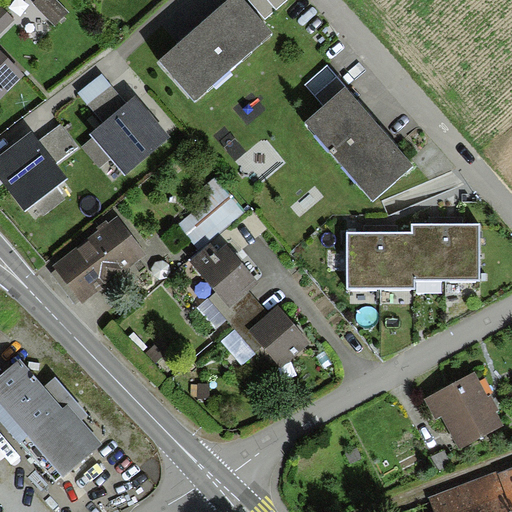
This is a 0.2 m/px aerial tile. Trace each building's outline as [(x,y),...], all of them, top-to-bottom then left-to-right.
[(56,0),(37,0),(35,2),(57,23),(68,11),(56,0)] [(160,64),(197,105),(273,36),(240,0),(230,0),(200,28),(160,64)] [(248,0),(266,20),(288,1),(287,0),(248,0)] [(1,7),(0,7),(0,36),(15,20),(1,7)] [(0,99),(25,74),(0,49),(0,99)] [(327,67),(305,86),(327,111),(347,94),(349,92),(327,67)] [(81,92),(106,122),(127,105),(102,75),(81,92)] [(308,128),(374,204),(413,170),(374,125),(347,94),(327,111),(308,128)] [(106,122),(90,134),(93,138),(83,146),(100,167),(110,159),(125,178),(172,139),(151,115),(137,97),(127,105),(106,122)] [(16,150),(0,161),(0,181),(25,216),(67,185),(53,166),(77,149),(61,127),(38,144),(33,138),(16,150)] [(243,213),(216,180),(204,190),(211,199),(181,224),(200,248),(243,213)] [(56,271),(85,306),(147,255),(117,221),(56,271)] [(348,237),(348,291),(414,292),(414,282),(479,282),(479,229),(458,229),(435,229),(413,229),(413,237),(393,237),(370,237),(348,237)] [(231,311),(260,286),(239,261),(229,249),(219,258),(211,248),(191,264),(231,311)] [(263,348),(282,370),(310,345),(298,330),(281,310),(271,319),(250,295),(225,317),(257,353),(263,348)] [(29,442),(63,485),(105,450),(83,423),(88,419),(82,411),(55,378),(45,387),(28,366),(0,389),(0,424),(20,449),(29,442)] [(437,421),(440,419),(460,454),(504,430),(496,415),(499,413),(490,396),(487,398),(474,375),(426,401),(437,421)] [(511,511),(511,471),(500,476),(498,472),(427,500),(431,511),(511,511)]
